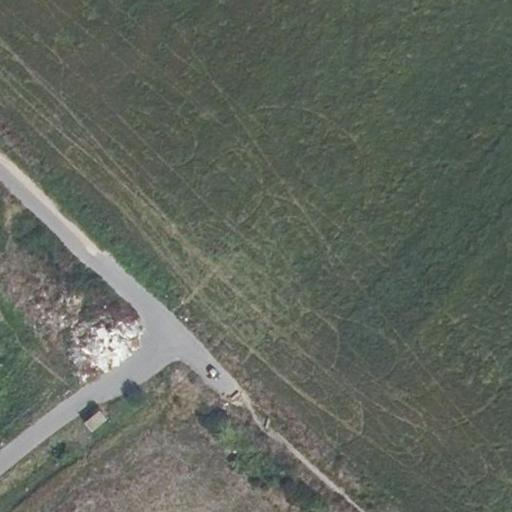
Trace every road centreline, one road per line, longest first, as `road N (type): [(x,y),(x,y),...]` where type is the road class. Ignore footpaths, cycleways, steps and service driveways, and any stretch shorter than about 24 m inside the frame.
road 1 (track): [(182,331),(365,511)]
road 2 (unclassified): [(0,154),(182,331)]
